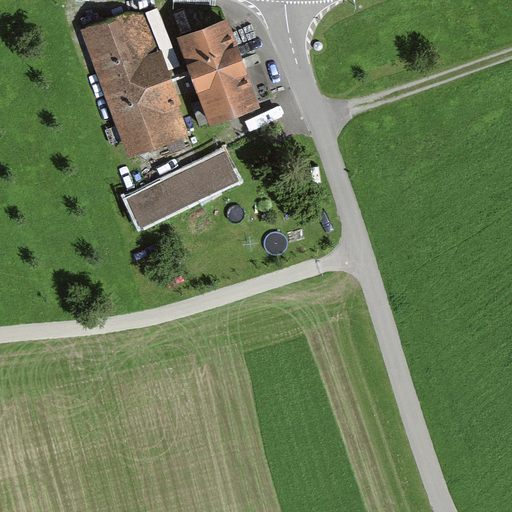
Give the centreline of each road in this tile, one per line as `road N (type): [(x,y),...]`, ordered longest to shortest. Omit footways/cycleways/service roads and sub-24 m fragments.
road 1 (unclassified): [(286,0),(292,49),(445,511)]
road 2 (track): [(0,337),(152,314),(363,254)]
road 3 (track): [(511,56),(318,121)]
